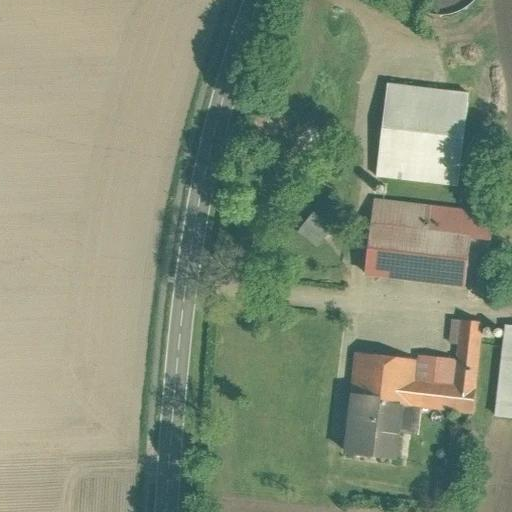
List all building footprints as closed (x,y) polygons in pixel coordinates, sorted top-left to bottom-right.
[(415,0),(421,4),(434,10),(449,11),(463,7),(474,0),(415,0)] [(388,82),(377,172),(460,182),(470,92),(388,82)] [(374,195),(367,274),(465,284),(466,270),(488,272),(495,206),(374,195)] [(303,234),(325,248),(338,225),(316,212),(303,234)] [(355,352),(342,450),(395,458),(399,432),(420,434),(423,409),(474,416),(487,320),(453,315),(450,342),(460,344),(458,358),(421,353),(420,361),(355,352)] [(511,324),(504,323),(494,414),(511,416),(511,324)]
